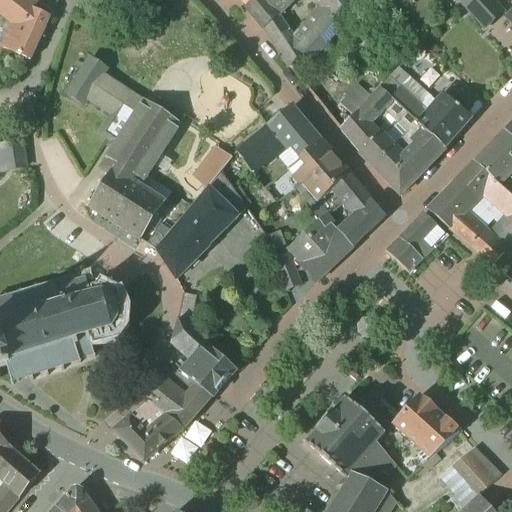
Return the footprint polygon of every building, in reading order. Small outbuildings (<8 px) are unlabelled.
[(0,0),(0,10),(7,15),(21,0),(0,0)] [(31,0),(21,0),(7,15),(20,25),(20,24),(31,7),(34,2),(31,0)] [(35,0),(34,2),(31,7),(49,16),(51,11),(36,0),(35,0)] [(252,0),(246,7),(263,28),(282,56),(295,44),(292,39),(275,15),(290,0),(252,0)] [(316,0),(322,5),(333,18),(348,0),(316,0)] [(494,0),(459,0),(484,25),(502,8),(494,0)] [(322,5),(292,39),(295,44),(282,56),(290,67),(302,52),(333,18),(322,5)] [(20,24),(20,25),(8,49),(30,59),(49,16),(31,7),(20,24)] [(507,45),(511,39),(511,29),(497,16),(487,26),(507,45)] [(318,35),(300,56),(308,63),(326,43),(318,35)] [(418,47),(410,55),(406,68),(414,70),(427,54),(418,47)] [(89,60),(66,95),(83,106),(87,100),(112,117),(100,136),(115,145),(102,165),(112,172),(113,170),(140,188),(180,126),(143,102),(143,103),(102,77),(106,71),(89,60)] [(403,80),(394,72),(379,87),(406,113),(417,124),(423,117),(394,89),(403,80)] [(357,83),(339,102),(354,114),(360,108),(371,96),(357,83)] [(406,113),(379,87),(371,96),(385,107),(400,119),(406,113)] [(423,117),(417,124),(423,129),(445,149),(472,119),(444,94),(423,117)] [(385,107),(371,96),(360,108),(370,121),(378,117),(385,107)] [(290,107),(267,126),(283,145),(286,148),(289,146),(299,158),(319,141),(290,107)] [(370,121),(360,108),(354,114),(340,129),(361,152),(380,132),(370,121)] [(417,124),(406,113),(400,119),(418,134),(422,129),(417,124)] [(511,122),(503,132),(511,140),(511,122)] [(267,126),(235,154),(248,169),(251,173),(283,145),(267,126)] [(445,149),(423,129),(422,129),(418,134),(410,142),(414,146),(404,156),(421,174),(445,149)] [(404,156),(381,131),(380,132),(361,152),(360,153),(400,196),(421,174),(404,156)] [(511,140),(503,132),(472,163),(494,182),(499,187),(509,177),(511,174),(511,140)] [(0,142),(0,167),(13,166),(9,141),(0,142)] [(319,141),(299,158),(304,163),(290,174),(300,186),(301,185),(317,205),(319,203),(324,199),(329,194),(333,190),(348,175),(319,141)] [(215,150),(194,179),(206,190),(219,172),(228,159),(215,150)] [(234,153),(228,159),(219,172),(231,189),(248,169),(235,154),(234,153)] [(494,182),(472,163),(454,182),(476,202),(482,195),(494,182)] [(140,188),(113,170),(112,172),(88,208),(140,242),(165,204),(140,188)] [(231,189),(219,172),(206,190),(208,192),(236,217),(244,208),(231,189)] [(362,189),(348,175),(333,190),(343,200),(355,215),(368,231),(384,216),(362,189)] [(267,176),(258,183),(275,203),(284,197),(267,176)] [(511,179),(509,177),(499,187),(511,198),(511,179)] [(454,182),(426,211),(468,246),(481,232),(480,229),(464,214),(476,202),(454,182)] [(511,198),(499,187),(494,182),(482,195),(506,215),(508,213),(511,209),(511,198)] [(329,194),(324,199),(332,209),(343,200),(333,190),(329,194)] [(208,192),(173,235),(158,254),(175,282),(208,248),(207,247),(236,217),(208,192)] [(317,205),(310,210),(317,220),(323,229),(331,225),(333,222),(319,203),(317,205)] [(422,214),(398,237),(412,250),(436,226),(422,214)] [(355,215),(345,225),(341,229),(338,233),(351,248),(368,231),(355,215)] [(499,223),(486,237),(490,241),(478,254),(502,274),(511,264),(501,256),(511,242),(511,222),(506,216),(499,224),(499,223)] [(338,233),(331,225),(323,229),(317,220),(289,248),(303,263),(299,266),(314,282),(351,248),(338,233)] [(341,229),(333,222),(331,225),(338,233),(341,229)] [(173,235),(160,226),(146,245),(156,252),(158,254),(173,235)] [(436,226),(412,250),(421,259),(446,235),(436,226)] [(481,232),(468,246),(478,254),(490,241),(486,237),(481,232)] [(412,250),(398,237),(385,251),(407,273),(421,259),(412,250)] [(511,242),(501,256),(511,264),(511,263),(511,242)] [(286,256),(274,261),(285,289),(297,284),(286,256)] [(33,290),(34,293),(21,297),(20,294),(17,295),(18,298),(7,301),(6,298),(2,299),(4,302),(0,303),(0,370),(5,369),(10,385),(9,386),(12,387),(13,386),(29,380),(30,384),(33,383),(32,379),(43,375),(44,379),(47,378),(46,374),(59,370),(60,374),(63,373),(62,369),(76,365),(79,366),(80,364),(80,363),(92,359),(93,360),(94,358),(93,356),(88,341),(97,337),(99,343),(103,342),(101,336),(108,334),(113,339),(115,337),(111,332),(114,325),(121,326),(122,323),(115,322),(116,314),(123,311),(122,308),(114,311),(112,304),(116,298),(114,295),(109,301),(103,297),(102,290),(99,290),(97,283),(86,286),(86,285),(86,283),(86,282),(71,286),(70,284),(68,285),(68,286),(56,290),(55,288),(56,287),(56,286),(53,287),(37,292),(36,289),(33,290)] [(235,371),(177,321),(170,343),(193,362),(189,367),(196,373),(189,381),(195,385),(212,398),(235,371)] [(189,381),(165,363),(160,380),(185,399),(195,385),(189,381)] [(185,399),(160,380),(148,402),(166,416),(169,418),(168,419),(183,431),(212,398),(195,385),(185,399)] [(459,434),(418,397),(392,426),(430,460),(459,434)] [(384,435),(343,400),(311,439),(351,473),(384,435)] [(147,431),(135,415),(112,434),(144,463),(183,431),(168,419),(169,418),(166,416),(147,431)] [(0,462),(12,454),(0,442),(0,462)] [(440,478),(465,508),(478,496),(502,476),(474,449),(440,478)] [(12,454),(0,462),(0,511),(7,511),(38,477),(12,454)] [(355,476),(352,476),(342,491),(328,511),(373,511),(385,493),(389,497),(390,496),(387,492),(369,483),(355,476)] [(72,491),(56,510),(57,511),(94,511),(80,492),(79,492),(76,491),(74,491),(72,491)] [(465,508),(460,511),(494,511),(478,496),(465,508)]
